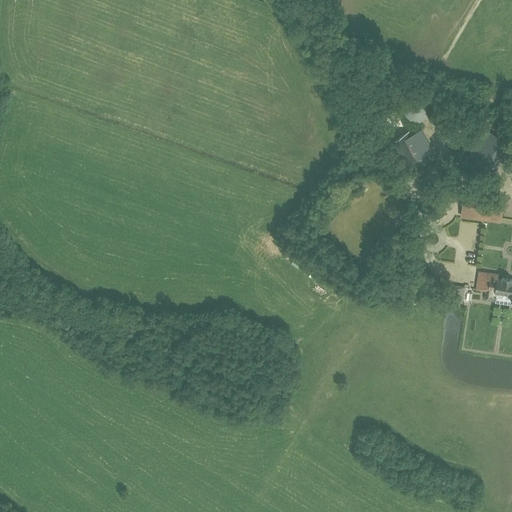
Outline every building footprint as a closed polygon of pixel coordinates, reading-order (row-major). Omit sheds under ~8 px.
[(429,166),(427,162),(436,156),(420,129),(411,135),(409,131),(390,142),(410,177),(429,166)] [(505,142),(486,129),(485,129),(463,162),(490,179),(503,159),(511,146),(505,142)] [(504,197),(465,191),(462,212),(501,218),(504,197)] [(498,273),(488,272),(484,299),(495,301),(496,299),(511,301),(511,278),(502,277),(501,280),(497,279),(498,273)] [(456,295),(457,287),(447,285),(446,293),(456,295)]
